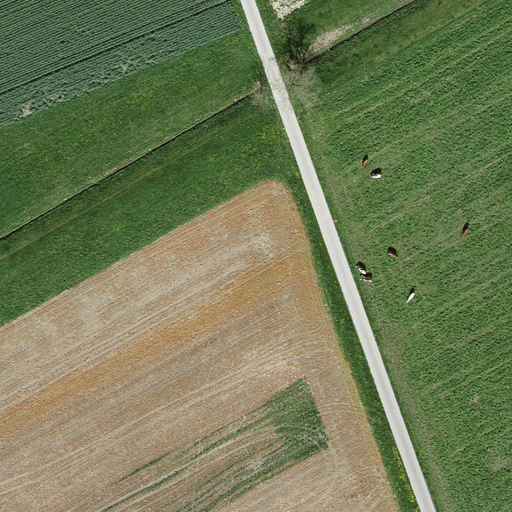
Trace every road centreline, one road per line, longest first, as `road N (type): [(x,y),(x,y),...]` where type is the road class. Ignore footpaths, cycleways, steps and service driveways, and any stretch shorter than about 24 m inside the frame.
road 1 (track): [(428,511),(247,0)]
road 2 (track): [(0,229),(392,0)]
